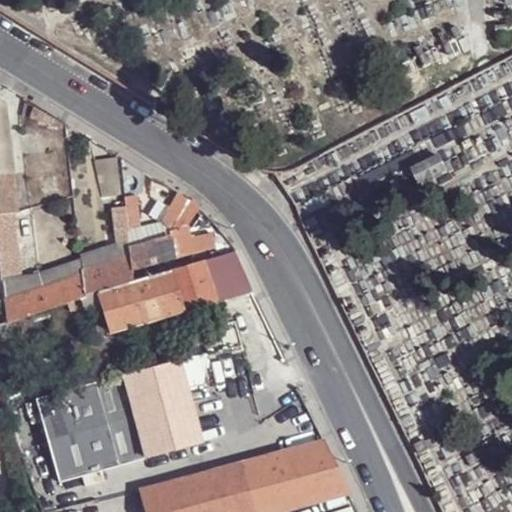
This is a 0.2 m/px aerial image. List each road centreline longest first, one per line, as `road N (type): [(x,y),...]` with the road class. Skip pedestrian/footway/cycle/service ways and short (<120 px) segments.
road 1 (tertiary): [(0,48),(203,175),(283,247),(346,374)]
road 2 (unknown): [(346,374),(135,475),(122,489),(119,511)]
road 3 (tertiary): [(424,511),(346,374)]
road 4 (tertiary): [(346,374),(394,511)]
